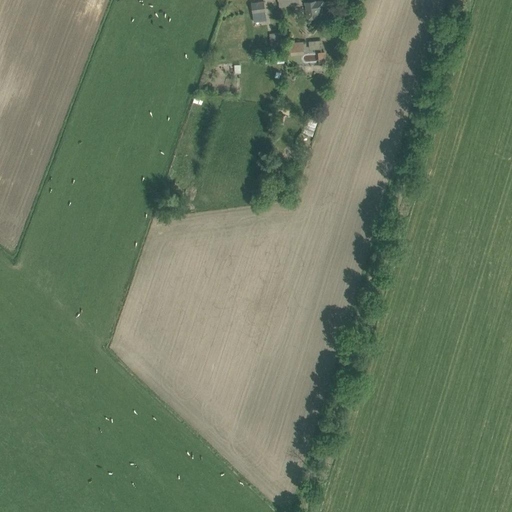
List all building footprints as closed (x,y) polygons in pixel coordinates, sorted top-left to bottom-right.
[(325,15),(332,14),(330,1),(323,2),(322,0),(319,0),(305,2),(308,19),(326,17),(325,15)] [(253,22),(266,20),(264,1),(251,3),(253,22)] [(272,52),(282,50),(281,38),(270,39),(272,52)] [(316,49),(320,49),(320,40),(308,40),(309,60),(316,60),(316,49)] [(286,53),(303,52),(303,41),(286,42),(286,53)] [(326,62),(325,52),(318,52),(319,63),(326,62)] [(319,116),(308,113),(304,127),(314,130),(319,116)]
